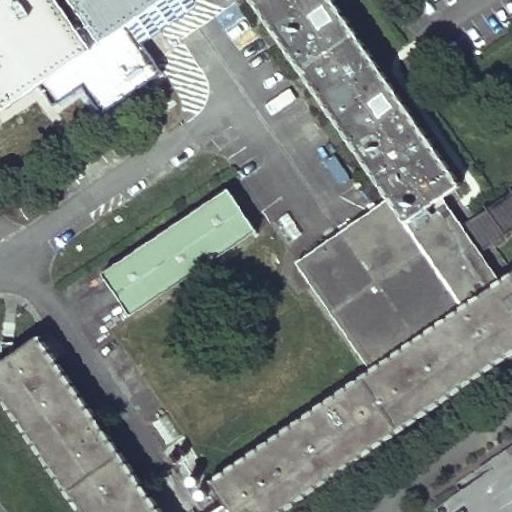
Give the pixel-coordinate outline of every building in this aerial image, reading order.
[(0,0),(0,101),(6,110),(94,49),(59,0),(0,0)] [(68,0),(98,43),(161,0),(68,0)] [(331,0),(251,0),(388,199),(403,222),(438,198),(458,185),(331,0)] [(256,230),(228,188),(101,273),(129,315),(256,230)] [(511,228),(511,191),(459,227),(476,253),(511,228)] [(295,262),(369,369),(497,283),(476,253),(459,227),(438,198),(403,222),(388,199),(295,262)] [(511,272),(497,283),(369,369),(207,480),(223,504),(228,511),(278,511),(511,353),(511,272)] [(228,511),(223,504),(212,511),(158,511),(37,335),(0,360),(0,395),(80,511),(228,511)] [(511,511),(511,454),(433,509),(435,511),(511,511)]
